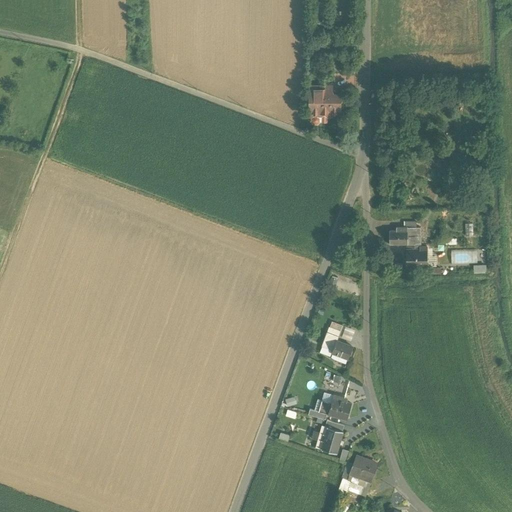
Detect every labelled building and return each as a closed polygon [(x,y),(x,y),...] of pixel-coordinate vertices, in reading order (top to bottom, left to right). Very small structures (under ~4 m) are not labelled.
[(331,87),(311,87),(311,116),(311,122),(314,124),(318,124),(320,122),(320,120),(327,120),(327,115),(339,115),(339,96),(331,96),(331,87)] [(474,235),(473,223),(465,223),(465,235),(474,235)] [(420,228),(403,228),(404,231),(389,231),(389,245),(407,244),(415,244),(415,243),(420,243),(420,228)] [(420,247),(420,251),(407,251),(407,267),(426,266),(426,247),(420,247)] [(478,251),(452,251),(452,264),(478,264),(478,251)] [(343,326),(332,322),(330,327),(341,331),(343,326)] [(330,327),(329,327),(327,333),(338,337),(341,331),(330,327)] [(338,337),(327,333),(322,347),(333,351),(336,341),(337,341),(338,337)] [(337,341),(336,341),(333,351),(332,353),(348,359),(352,347),(337,341)] [(345,398),(334,395),(334,396),(324,393),(322,400),(331,403),(328,414),(347,419),(351,404),(344,402),(345,398)] [(322,400),(318,411),(328,414),(331,403),(322,400)] [(344,425),(327,420),(325,427),(327,427),(342,431),(344,425)] [(342,431),(327,427),(325,434),(323,433),(321,441),(323,441),(321,449),(337,453),(343,431),(342,431)] [(347,460),(349,450),(343,449),(341,459),(347,460)] [(377,464),(356,456),(353,464),(350,473),(351,474),(351,472),(360,476),(359,477),(371,481),(377,464)] [(360,476),(351,472),(351,474),(350,473),(353,464),(347,462),(341,478),(343,479),(339,491),(344,492),(348,490),(348,489),(352,490),(364,494),(363,495),(365,495),(366,494),(368,489),(371,481),(359,477),(360,476)]
